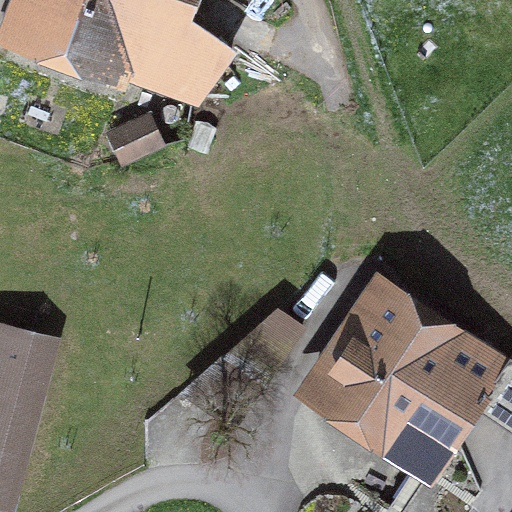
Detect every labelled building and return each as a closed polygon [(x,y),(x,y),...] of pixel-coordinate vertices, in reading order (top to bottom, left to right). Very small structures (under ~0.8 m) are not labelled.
[(159,68),(192,93),(228,48),(207,27),(187,16),(193,0),(34,0),(22,35),(136,77),(150,79),(159,68)] [(426,58),(438,46),(428,37),(416,53),(423,59),(426,58)] [(436,467),(484,395),(511,413),(511,363),(507,360),(395,284),(323,391),(436,467)] [(265,381),(302,327),(279,311),(228,356),(265,381)] [(0,328),(0,499),(8,501),(50,342),(0,328)]
